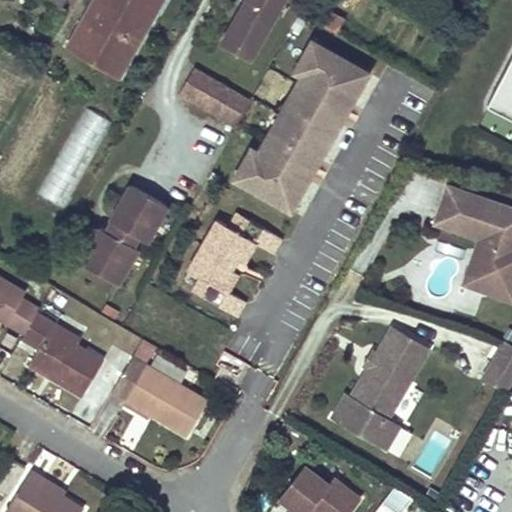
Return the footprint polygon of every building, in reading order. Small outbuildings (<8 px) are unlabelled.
[(48,0),(55,3),(41,26),(45,29),(62,0),(48,0)] [(62,0),(45,29),(52,32),(66,9),(62,8),(66,0),(62,0)] [(92,0),(67,45),(118,75),(161,0),(92,0)] [(281,0),(244,0),(221,40),(249,56),(281,0)] [(330,7),(322,22),(337,31),(345,16),(330,7)] [(318,59),(326,45),(313,38),(296,69),(303,73),(312,56),(318,59)] [(256,170),(248,184),(292,209),(309,178),(294,170),(306,148),(321,157),(340,122),(326,114),(338,92),(352,100),(369,70),(326,45),(318,59),(312,56),(303,73),(290,97),(294,106),(288,116),(283,125),(273,127),(260,150),(250,167),(256,170)] [(511,53),(487,103),(511,115),(511,53)] [(178,92),(236,124),(251,98),(193,66),(178,92)] [(340,122),(352,100),(338,92),(326,114),(340,122)] [(288,116),(294,106),(290,97),(281,112),(288,116)] [(66,206),(108,117),(80,104),(39,194),(66,206)] [(482,125),(503,133),(510,117),(490,108),(482,125)] [(283,125),(288,116),(281,112),(273,127),(283,125)] [(256,170),(250,167),(260,150),(253,146),(235,177),(248,184),(256,170)] [(309,178),(321,157),(306,148),(294,170),(309,178)] [(111,218),(138,233),(146,238),(166,203),(128,181),(108,216),(111,218)] [(511,205),(453,184),(440,221),(484,236),(480,247),(486,249),(482,259),(477,257),(468,282),(488,289),(493,275),(511,282),(511,205)] [(245,233),(253,219),(240,212),(233,226),(245,233)] [(105,227),(132,243),(138,233),(111,218),(105,227)] [(220,219),(194,269),(207,276),(218,282),(210,297),(242,315),(251,299),(234,290),(243,273),(236,269),(243,256),(251,260),(261,242),(278,251),(286,237),(253,219),(245,233),(233,226),(220,219)] [(105,227),(101,225),(81,260),(117,281),(138,246),(132,243),(105,227)] [(482,259),(486,249),(480,247),(477,257),(482,259)] [(236,269),(243,273),(251,260),(243,256),(236,269)] [(511,297),(511,282),(493,275),(488,289),(511,297)] [(218,282),(207,276),(198,291),(210,297),(218,282)] [(26,293),(0,277),(0,318),(24,333),(37,311),(39,308),(23,299),(26,293)] [(24,333),(22,337),(26,340),(39,312),(37,311),(24,333)] [(30,365),(83,396),(104,362),(76,345),(80,338),(39,312),(26,340),(40,349),(30,365)] [(374,362),(356,394),(347,389),(333,413),(387,444),(401,419),(394,415),(434,344),(396,323),(381,350),(374,362)] [(511,368),(511,340),(509,338),(497,360),(511,368)] [(29,363),(38,348),(24,340),(15,355),(29,363)] [(375,348),(369,359),(374,362),(381,350),(375,348)] [(208,400),(133,357),(113,392),(187,436),(208,400)] [(511,385),(511,383),(511,368),(497,360),(490,373),(511,385)] [(305,445),(312,432),(288,418),(287,417),(279,429),(305,445)] [(311,507),(317,511),(347,511),(358,498),(332,477),(327,483),(303,464),(281,492),(306,511),(311,507)] [(33,469),(5,511),(82,511),(85,509),(64,496),(48,487),(51,481),(33,469)] [(67,491),(51,481),(48,487),(64,496),(67,491)] [(490,511),(454,495),(448,507),(457,511),(490,511)]
